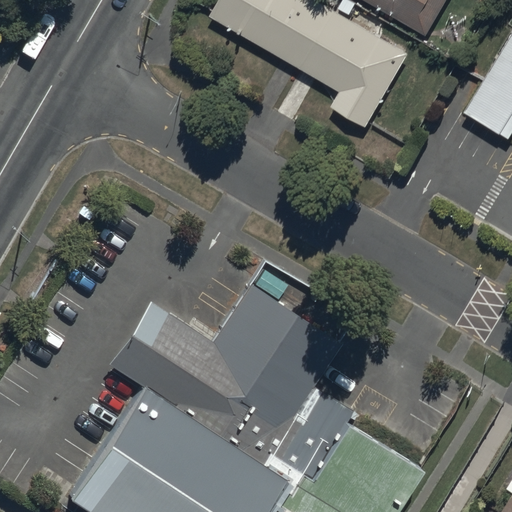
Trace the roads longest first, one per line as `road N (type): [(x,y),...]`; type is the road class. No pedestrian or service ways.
road 1 (residential): [(64,67),(511,326)]
road 2 (tertiary): [(64,67),(0,178)]
